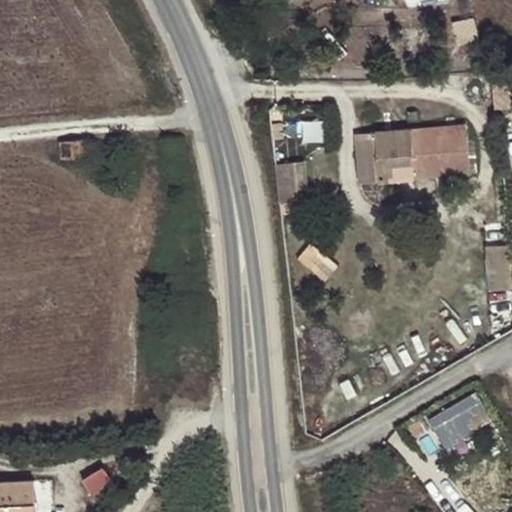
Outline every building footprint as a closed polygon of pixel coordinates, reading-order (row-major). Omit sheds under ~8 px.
[(391,175),(414,173),(414,171),(469,165),(465,122),(410,127),(411,144),(389,145),(391,175)] [(86,140),(59,143),(62,158),(87,155),(86,140)] [(308,159),(278,161),(280,200),(310,198),(308,159)] [(414,171),(414,173),(414,178),(470,172),(469,165),(414,171)] [(511,286),(511,242),(487,244),(489,288),(511,286)] [(479,390),(430,417),(439,434),(488,406),(479,390)] [(103,466),(83,479),(92,493),(111,480),(103,466)] [(0,511),(36,511),(34,480),(0,481),(0,511)]
